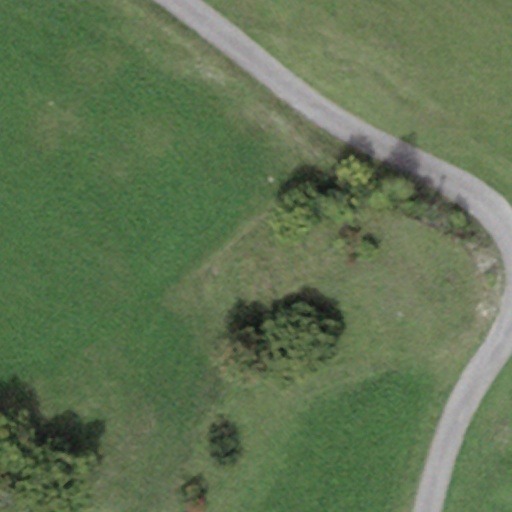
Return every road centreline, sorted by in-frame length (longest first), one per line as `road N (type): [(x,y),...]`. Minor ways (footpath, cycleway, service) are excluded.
road 1 (track): [(118,0),(351,160),(508,200),(511,210)]
road 2 (track): [(511,312),(441,444),(427,511)]
